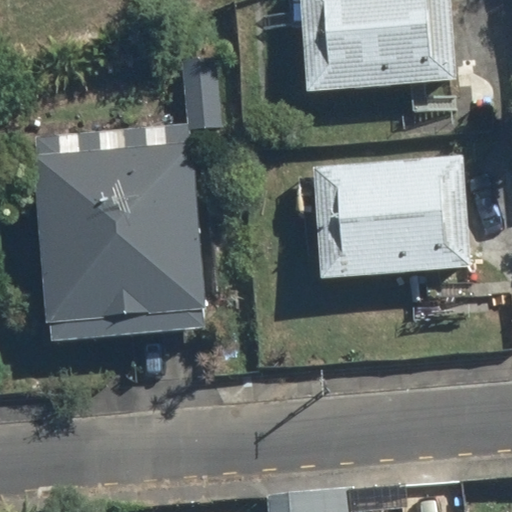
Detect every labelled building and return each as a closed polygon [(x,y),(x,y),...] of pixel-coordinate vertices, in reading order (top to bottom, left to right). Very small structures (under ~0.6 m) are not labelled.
[(457,0),(304,0),(311,98),(465,85),(457,0)] [(221,58),(183,61),(189,133),(230,129),(221,58)] [(36,156),(53,347),(216,334),(197,141),(36,156)] [(315,170),(326,284),(477,272),(468,156),(315,170)] [(457,511),(458,486),(406,486),(406,511),(457,511)] [(264,496),(265,511),(355,511),(353,488),(264,496)]
